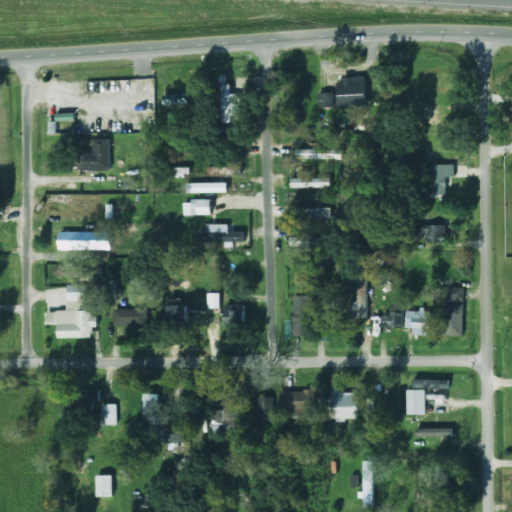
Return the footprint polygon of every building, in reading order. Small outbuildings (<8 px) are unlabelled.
[(226,95),(226,75),(218,75),(218,123),(233,123),(234,95),(226,95)] [(334,79),(334,109),(364,108),(363,78),(334,79)] [(331,109),(331,93),(316,94),(317,110),(331,109)] [(47,122),(46,134),(72,135),(73,114),(53,113),(53,122),(47,122)] [(111,172),(111,140),(93,140),(93,155),(80,155),(80,172),(111,172)] [(294,159),(339,160),(339,150),(294,150),(294,159)] [(452,165),(425,166),(426,197),(444,197),(443,177),(452,177),(452,165)] [(320,180),(287,179),(287,188),(320,189),(320,180)] [(224,183),(184,184),(185,194),(225,193),(224,183)] [(89,222),(88,206),(100,206),(100,197),(49,197),(49,207),(57,207),(58,222),(89,222)] [(208,216),(208,201),(181,201),(181,216),(208,216)] [(295,217),(329,217),(329,209),(295,208),(295,217)] [(226,225),(206,225),(206,233),(196,233),(196,243),(241,242),(241,232),(226,232),(226,225)] [(444,226),(411,227),(411,241),(421,241),(422,244),(445,243),(444,226)] [(55,233),(56,251),(108,250),(108,233),(55,233)] [(86,277),(86,269),(57,269),(57,277),(86,277)] [(98,286),(70,286),(70,304),(98,304),(98,286)] [(462,289),(444,288),(443,302),(461,303),(462,289)] [(218,293),(197,293),(197,306),(204,306),(204,309),(217,309),(218,293)] [(291,337),(309,337),(308,297),(290,297),(291,337)] [(180,301),(163,305),(170,330),(186,327),(180,301)] [(443,305),(442,336),(460,337),(461,305),(443,305)] [(242,324),(241,306),(223,306),(224,325),(242,324)] [(402,329),(410,329),(410,335),(423,336),(424,311),(403,310),(402,329)] [(149,311),(114,311),(114,329),(149,329),(149,311)] [(57,340),(92,340),(92,329),(95,329),(95,313),(59,313),(59,324),(57,324),(57,340)] [(404,415),(423,415),(424,390),(445,390),(446,381),(410,380),(410,391),(405,391),(404,415)] [(328,391),(327,420),(353,420),(354,392),(328,391)] [(94,392),(76,392),(76,419),(94,419),(94,392)] [(306,393),(274,392),(273,414),(305,415),(306,393)] [(140,425),(158,424),(157,395),(140,395),(140,425)] [(117,426),(117,406),(102,406),(102,426),(117,426)] [(210,411),(211,434),(223,434),(222,410),(210,411)] [(96,477),(96,499),(114,499),(114,477),(96,477)]
